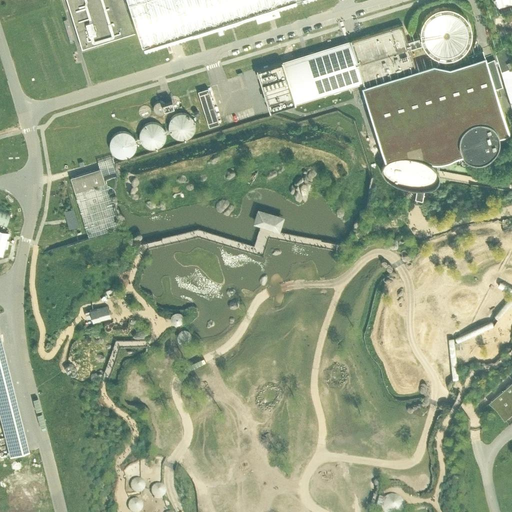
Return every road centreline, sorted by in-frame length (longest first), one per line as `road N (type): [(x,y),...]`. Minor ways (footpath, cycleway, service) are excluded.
road 1 (track): [(178,511),(168,480),(187,436),(176,396),(182,371),(232,342),(263,294),(341,281),(381,251),(404,272),(411,330),(434,402),(420,452),(409,463),(314,465),(304,491),(318,511)]
road 2 (track): [(321,460),(314,374),(341,281)]
